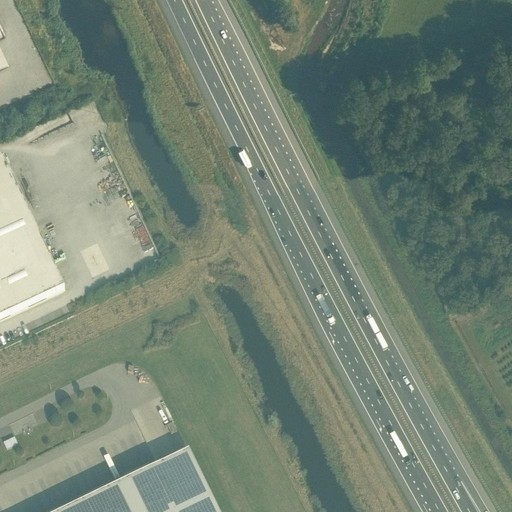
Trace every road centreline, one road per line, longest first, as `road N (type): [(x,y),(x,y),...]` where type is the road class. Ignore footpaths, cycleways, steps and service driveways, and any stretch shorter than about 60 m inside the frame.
road 1 (motorway): [(173,0),(440,511)]
road 2 (motorway): [(453,485),(204,0)]
